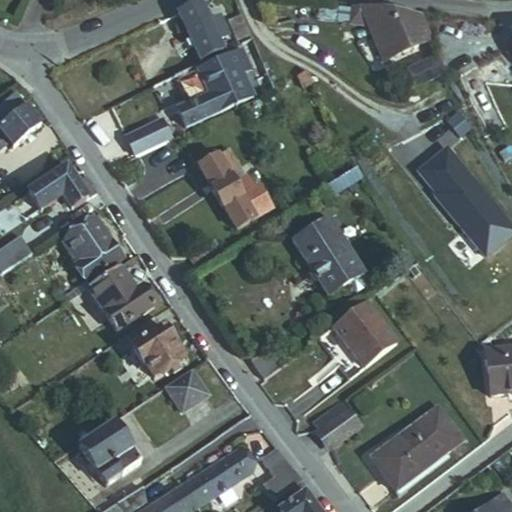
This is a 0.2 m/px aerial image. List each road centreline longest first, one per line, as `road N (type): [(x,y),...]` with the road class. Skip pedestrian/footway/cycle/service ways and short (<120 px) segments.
road 1 (unclassified): [(347,511),(170,279),(23,52)]
road 2 (unclassified): [(23,52),(62,43),(153,0)]
road 3 (unclassified): [(410,511),(511,431)]
